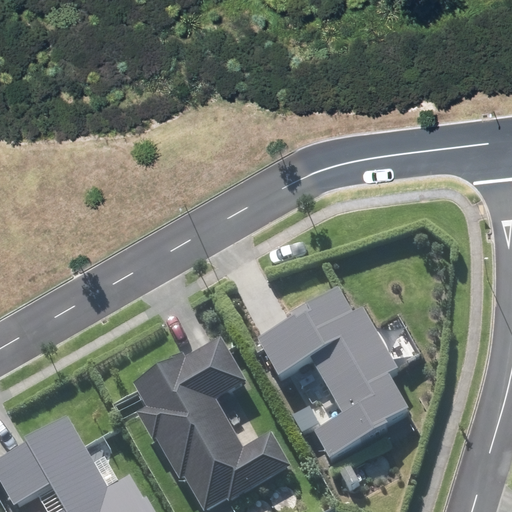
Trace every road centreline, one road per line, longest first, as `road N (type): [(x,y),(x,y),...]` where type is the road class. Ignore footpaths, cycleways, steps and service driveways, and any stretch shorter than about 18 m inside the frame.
road 1 (residential): [(0,350),(274,192),(340,165),(510,142)]
road 2 (residential): [(511,397),(477,511)]
